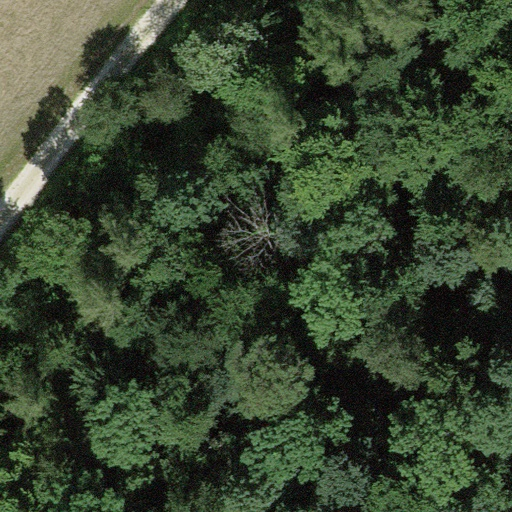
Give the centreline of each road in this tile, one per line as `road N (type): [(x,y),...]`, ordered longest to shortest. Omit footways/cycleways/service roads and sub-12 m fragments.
road 1 (track): [(165,0),(0,213)]
road 2 (track): [(368,511),(511,387)]
